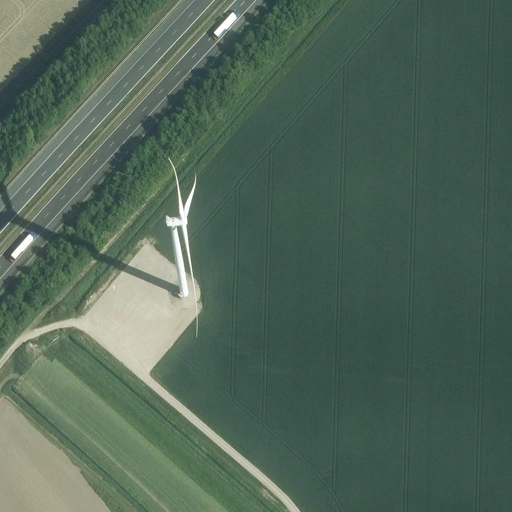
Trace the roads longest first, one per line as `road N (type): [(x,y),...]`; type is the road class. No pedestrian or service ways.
road 1 (motorway): [(0,270),(246,0)]
road 2 (motorway): [(205,0),(0,223)]
road 3 (track): [(0,382),(10,376),(155,511)]
road 4 (track): [(0,122),(118,0)]
